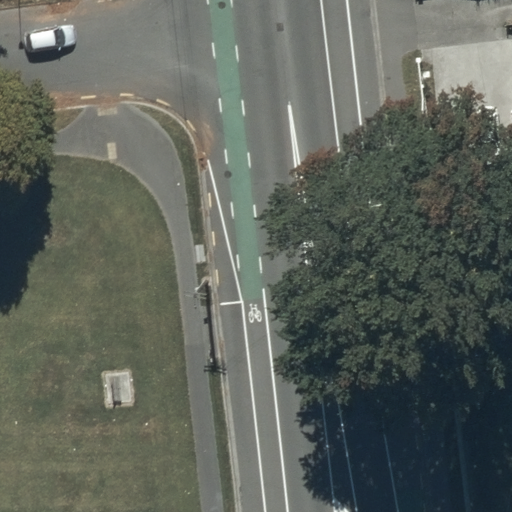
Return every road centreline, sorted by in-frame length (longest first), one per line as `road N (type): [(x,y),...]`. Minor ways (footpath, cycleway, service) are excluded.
road 1 (tertiary): [(343,511),(281,30)]
road 2 (residential): [(0,62),(281,30)]
